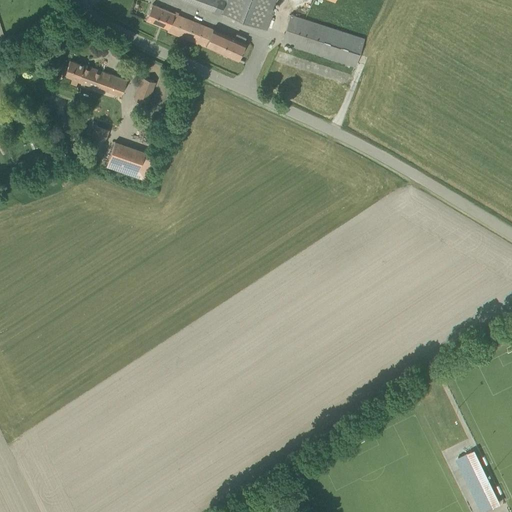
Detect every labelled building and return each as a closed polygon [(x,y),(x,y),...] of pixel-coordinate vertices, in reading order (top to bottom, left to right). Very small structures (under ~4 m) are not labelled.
[(181,0),(218,14),(219,13),(224,0),(181,0)] [(266,30),(274,10),(271,9),(274,0),(224,0),(219,13),(218,14),(220,15),(221,12),(266,30)] [(167,31),(203,45),(210,28),(178,13),(175,11),(174,12),(153,3),(145,20),(167,29),(167,31)] [(290,14),(284,32),(281,42),(355,66),(364,38),(290,14)] [(210,28),(203,45),(205,46),(206,46),(238,60),(245,43),(244,43),(246,38),(236,34),(234,38),(210,28)] [(77,81),(121,97),(127,80),(70,60),(64,74),(72,77),(70,82),(76,84),(77,81)] [(142,77),(134,99),(146,104),(155,82),(142,77)] [(85,149),(98,154),(107,129),(94,124),(85,149)] [(145,151),(114,141),(108,161),(139,170),(145,151)] [(485,511),(494,507),(467,453),(458,457),(485,511)]
